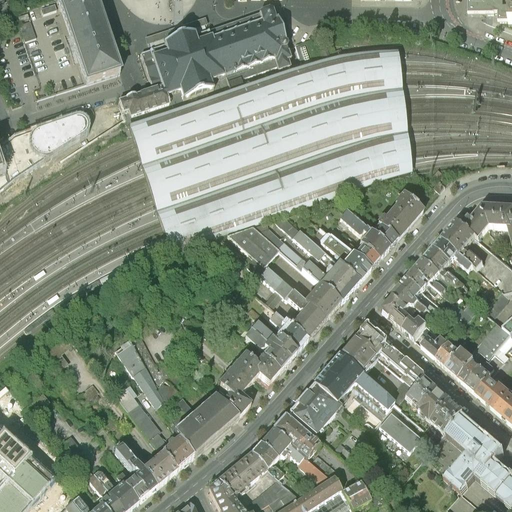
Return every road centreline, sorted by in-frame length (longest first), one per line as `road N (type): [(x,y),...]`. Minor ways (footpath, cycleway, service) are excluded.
road 1 (primary): [(193,488),(246,442),(361,311)]
road 2 (residential): [(511,446),(361,311)]
road 3 (primary): [(361,311),(462,198),(511,188)]
